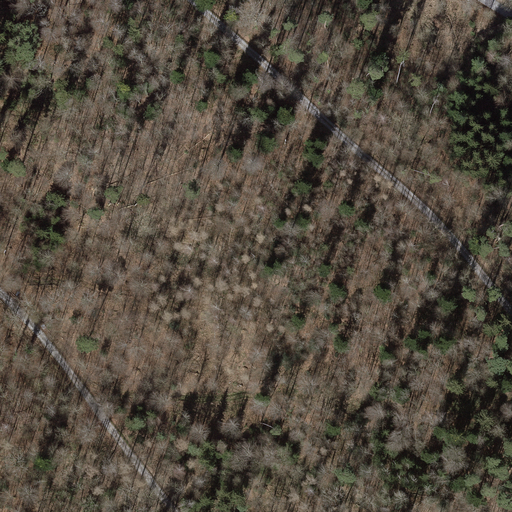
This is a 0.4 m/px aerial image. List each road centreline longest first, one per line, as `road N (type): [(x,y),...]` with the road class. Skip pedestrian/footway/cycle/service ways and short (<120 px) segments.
road 1 (track): [(200,0),(428,213),(511,311)]
road 2 (track): [(175,511),(0,292)]
